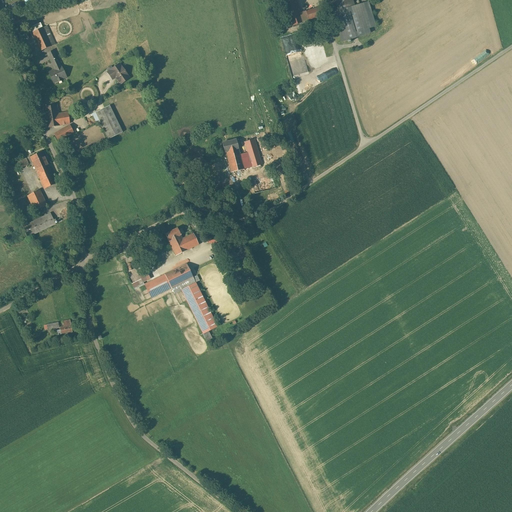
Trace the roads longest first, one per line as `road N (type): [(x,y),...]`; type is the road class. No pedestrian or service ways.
road 1 (unclassified): [(84,261),(187,211),(237,221),(263,217),(511,45)]
road 2 (unclassified): [(84,261),(93,334),(131,421),(237,511)]
road 3 (unclassified): [(0,14),(74,198),(84,261)]
road 4 (secondary): [(511,384),(370,511)]
